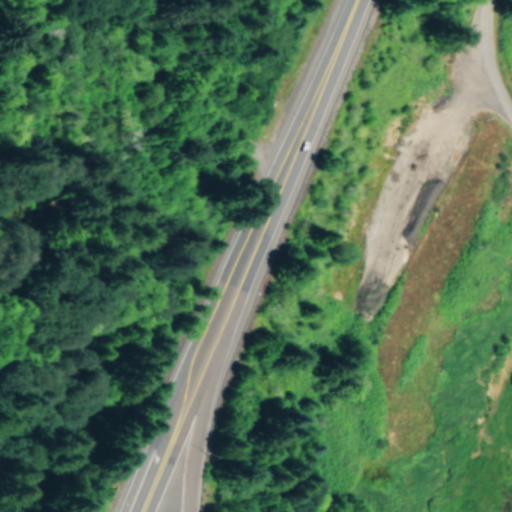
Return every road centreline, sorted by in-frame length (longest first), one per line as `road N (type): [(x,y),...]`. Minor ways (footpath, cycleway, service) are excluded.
road 1 (trunk): [(353,0),(141,511)]
road 2 (trunk): [(189,511),(206,360)]
